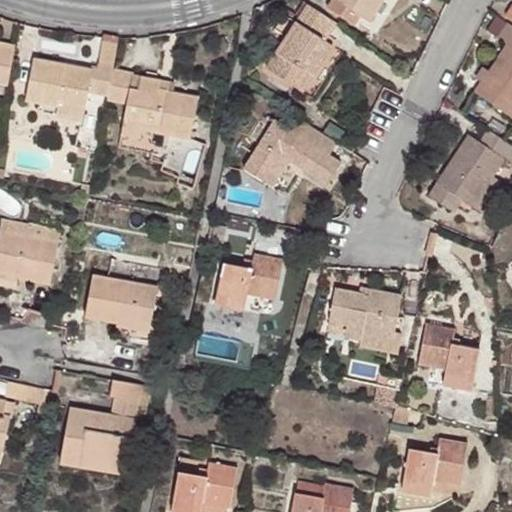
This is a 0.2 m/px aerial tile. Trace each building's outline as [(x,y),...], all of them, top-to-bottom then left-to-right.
[(323,5),(319,3),(319,2),(316,0),(311,0),(308,6),(309,6),(318,13),(323,5)] [(331,0),(326,9),(355,28),(361,19),(370,25),(386,0),(331,0)] [(301,92),(332,47),(324,41),(335,24),(318,13),(309,6),(266,69),(301,92)] [(511,52),(507,59),(511,63),(511,73),(484,114),(511,132),(511,52)] [(0,95),(10,98),(16,64),(0,60),(0,95)] [(111,100),(118,65),(98,62),(94,74),(38,62),(29,105),(54,111),(56,106),(83,112),(88,94),(111,100)] [(111,100),(110,105),(126,109),(123,124),(143,128),(142,136),(185,143),(195,96),(167,90),(170,81),(129,71),(129,68),(118,65),(111,100)] [(80,124),(83,112),(56,106),(54,111),(52,117),(80,124)] [(329,157),(336,145),(298,121),(291,132),(273,121),(241,171),(272,189),(288,164),(326,187),(340,164),(329,157)] [(143,128),(123,124),(121,138),(140,143),(142,136),(143,128)] [(337,144),(343,134),(329,125),(323,134),(337,144)] [(472,221),(503,174),(511,179),(511,160),(498,151),(489,164),(479,157),(438,217),(463,234),(472,221)] [(483,229),(511,186),(511,179),(503,174),(472,221),(483,229)] [(60,244),(3,230),(0,242),(0,287),(18,291),(22,280),(52,286),(60,244)] [(273,302),(281,261),(252,255),(251,262),(249,270),(241,269),(221,265),(213,306),(242,312),(245,297),(273,302)] [(249,270),(251,262),(242,260),(241,269),(249,270)] [(162,284),(97,271),(86,322),(115,328),(114,336),(132,340),(131,345),(149,348),(162,284)] [(380,316),(381,310),(371,308),(370,314),(380,316)] [(405,354),(413,317),(381,310),(380,316),(370,314),(346,309),(340,345),(358,349),(356,360),(371,363),(370,369),(409,377),(413,355),(405,354)] [(472,393),(480,351),(451,345),(454,330),(427,325),(418,367),(446,371),(443,387),(472,393)] [(137,394),(110,387),(105,404),(135,410),(137,394)] [(48,400),(8,392),(7,405),(49,414),(48,400)] [(142,420),(146,396),(137,394),(135,410),(134,420),(142,420)] [(132,419),(134,420),(135,410),(105,404),(101,420),(131,428),(132,419)] [(0,457),(5,458),(11,431),(0,428),(0,424),(3,407),(0,406),(0,457)] [(14,410),(3,407),(0,424),(0,428),(11,431),(14,410)] [(409,428),(412,412),(407,411),(399,408),(395,425),(409,428)] [(131,428),(101,420),(71,414),(58,471),(110,485),(119,447),(127,448),(131,428)] [(462,489),(470,446),(441,441),(439,452),(439,457),(432,456),(411,452),(403,494),(432,500),(433,495),(435,484),(462,489)] [(229,507),(237,463),(180,453),(170,511),(171,511),(170,511),(200,511),(202,502),(229,507)] [(321,500),(324,488),(298,483),(295,496),(321,500)] [(460,500),(462,489),(435,484),(433,495),(460,500)] [(348,511),(353,491),(324,485),(324,488),(321,500),(295,496),(293,495),(290,511),(348,511)] [(228,511),(229,507),(202,502),(200,511),(228,511)]
